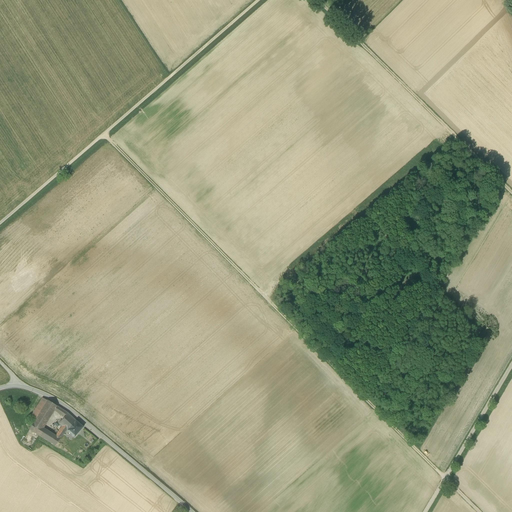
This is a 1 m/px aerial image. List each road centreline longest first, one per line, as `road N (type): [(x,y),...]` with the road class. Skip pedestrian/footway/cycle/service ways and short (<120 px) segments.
road 1 (track): [(444,477),(103,133)]
road 2 (track): [(0,223),(258,0)]
road 3 (track): [(317,0),(511,193)]
road 4 (unclassified): [(190,511),(75,413),(18,383)]
road 5 (unclassified): [(424,511),(511,363)]
